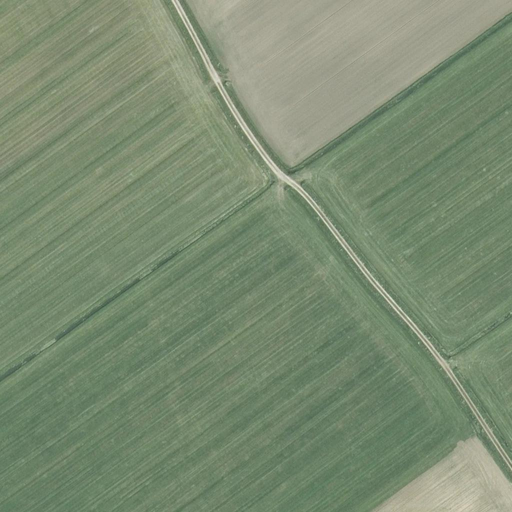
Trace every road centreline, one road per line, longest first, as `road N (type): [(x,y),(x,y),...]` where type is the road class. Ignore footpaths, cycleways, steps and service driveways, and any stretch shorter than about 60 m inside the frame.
road 1 (track): [(511,464),(422,337),(279,176),(173,0)]
road 2 (track): [(477,447),(427,370),(286,209),(280,176)]
